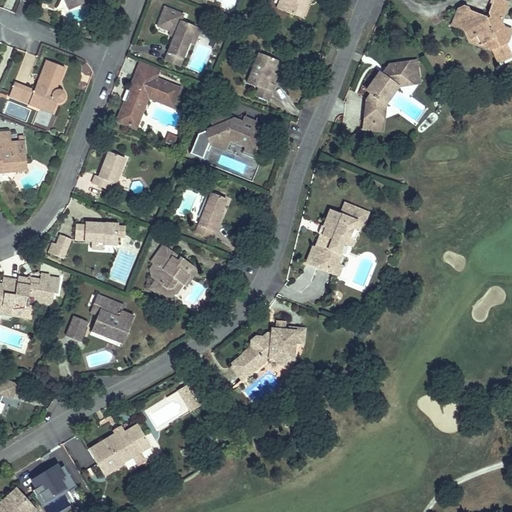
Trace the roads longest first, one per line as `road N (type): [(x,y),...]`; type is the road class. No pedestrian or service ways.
road 1 (residential): [(368,0),(304,157),(277,251),(229,327),(0,458)]
road 2 (residential): [(0,249),(34,228),(55,202),(114,57)]
